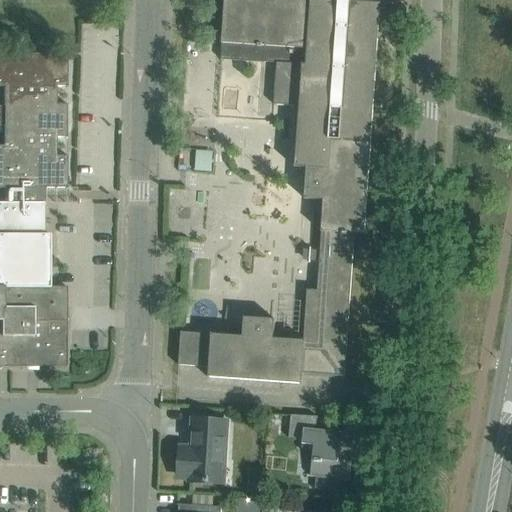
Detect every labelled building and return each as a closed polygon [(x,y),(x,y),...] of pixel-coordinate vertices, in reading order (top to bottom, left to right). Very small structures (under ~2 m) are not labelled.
[(380,6),(381,6),(381,4),(350,2),(350,0),(338,0),(339,1),(337,18),(331,18),(328,68),(278,64),(275,104),(274,104),(274,105),(300,107),(295,167),(295,168),(307,169),(304,200),(316,200),(315,210),(322,210),(320,251),(310,251),(310,261),(319,261),(317,291),(307,290),(307,292),(308,292),(305,343),(284,342),(284,343),(273,342),(275,320),(244,318),(243,329),(234,329),(233,336),(213,335),(213,334),(212,334),(211,335),(182,333),(182,332),(181,332),(179,366),(180,366),(209,368),(208,379),(210,379),(210,378),(300,384),(300,385),(301,385),(302,373),(345,377),(345,375),(354,234),(365,235),(365,234),(371,143),(372,143),(372,142),(371,141),(380,6)] [(337,18),(339,1),(325,0),(224,0),(221,60),(278,64),(328,68),(331,18),(337,18)] [(67,139),(67,104),(57,104),(57,87),(68,87),(68,54),(35,54),(35,65),(16,65),(16,54),(0,53),(0,86),(4,87),(4,146),(0,145),(0,188),(5,188),(5,203),(0,202),(0,287),(3,287),(50,287),(50,236),(43,236),(43,203),(35,203),(35,189),(67,189),(67,156),(56,156),(56,139),(67,139)] [(198,158),(215,158),(216,137),(198,136),(198,158)] [(0,287),(0,367),(3,367),(66,367),(67,287),(50,287),(3,287),(0,287)] [(181,449),(179,477),(191,478),(191,482),(223,484),(226,422),(194,420),(192,450),(181,449)] [(313,447),(310,478),(349,482),(351,459),(348,459),(349,451),(352,451),(354,436),(303,431),(302,446),(313,447)]
